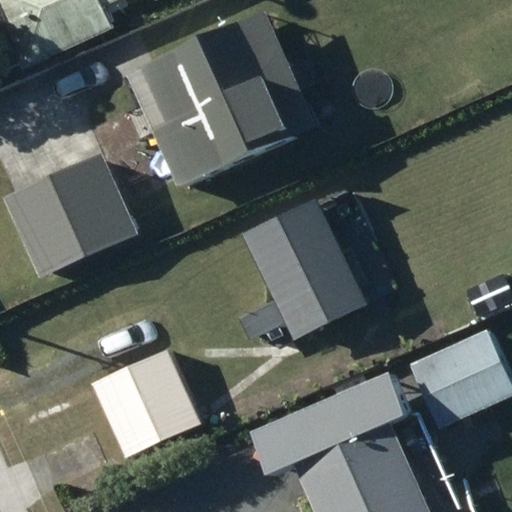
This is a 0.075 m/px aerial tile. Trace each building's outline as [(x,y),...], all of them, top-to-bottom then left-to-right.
[(3,0),(35,74),(126,35),(116,11),(140,0),(3,0)] [(145,85),(195,193),(334,128),(284,20),(145,85)] [(18,207),(54,285),(152,240),(115,162),(18,207)] [(359,195),(261,243),(291,303),(249,324),(261,348),(300,329),(309,348),(386,310),(382,302),(406,291),(359,195)] [(410,375),(413,383),(274,441),(293,487),(321,475),(335,511),(448,511),(421,445),(511,407),(511,355),(504,336),(410,375)] [(106,386),(138,462),(212,430),(180,355),(106,386)] [(249,405),(231,411),(238,431),(256,424),(249,405)]
